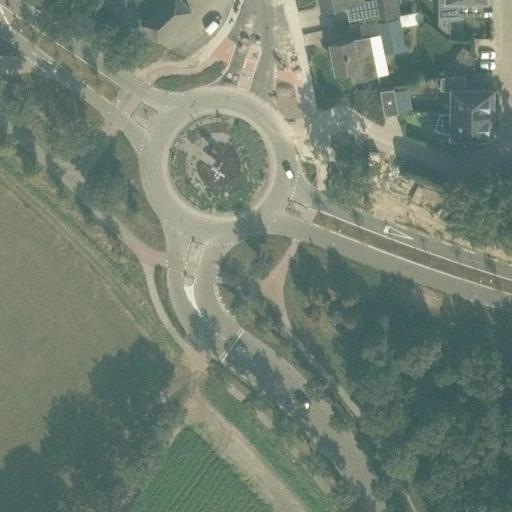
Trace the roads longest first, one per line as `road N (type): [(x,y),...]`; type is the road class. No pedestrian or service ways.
road 1 (track): [(0,178),(195,362)]
road 2 (secondary): [(269,221),(511,302)]
road 3 (tertiary): [(375,511),(350,461),(309,417),(212,338)]
road 4 (residential): [(286,134),(342,114),(439,165),(509,171)]
road 5 (secondary): [(511,273),(289,192)]
road 6 (track): [(81,511),(212,338)]
road 7 (secondary): [(177,114),(0,1)]
road 8 (residential): [(509,171),(508,0)]
road 9 (tertiary): [(171,215),(183,302),(212,338)]
road 10 (secondary): [(58,70),(119,118),(150,155)]
